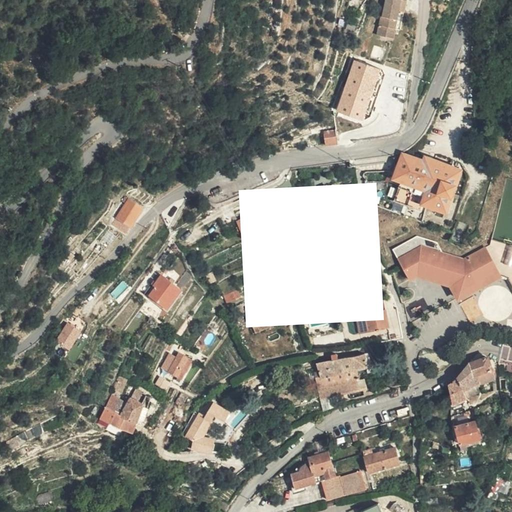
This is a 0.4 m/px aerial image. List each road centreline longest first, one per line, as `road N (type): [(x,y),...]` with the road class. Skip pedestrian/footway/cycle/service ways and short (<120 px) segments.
road 1 (unclassified): [(0,361),(143,222),(191,188),(268,163),(391,146),(415,131)]
road 2 (residential): [(0,304),(82,160),(110,134),(93,130),(7,210)]
road 3 (residential): [(235,511),(317,430),(424,390),(477,345),(511,351)]
road 4 (residential): [(0,133),(57,82),(106,64),(186,51),(209,0)]
road 5 (unclassified): [(415,131),(473,0)]
road 6 (residential): [(415,131),(409,116),(426,0)]
